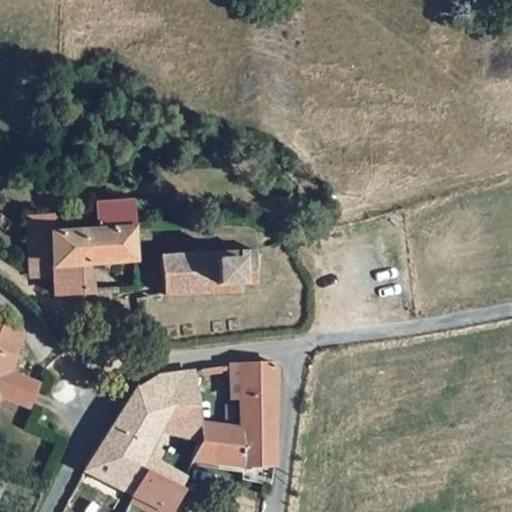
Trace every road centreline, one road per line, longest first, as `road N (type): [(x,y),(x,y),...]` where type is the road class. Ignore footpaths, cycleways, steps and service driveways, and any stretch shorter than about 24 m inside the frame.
road 1 (unclassified): [(297,346),(159,363),(119,380),(46,511)]
road 2 (unclassified): [(511,313),(297,346)]
road 3 (unclassified): [(297,346),(276,511)]
